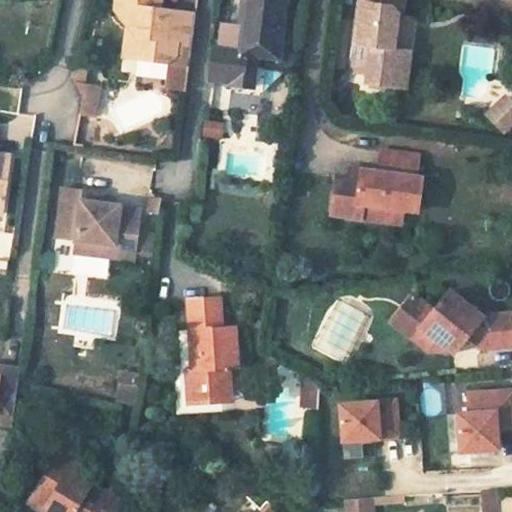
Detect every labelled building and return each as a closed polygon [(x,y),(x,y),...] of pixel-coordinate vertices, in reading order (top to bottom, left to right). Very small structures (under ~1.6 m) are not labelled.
[(190,56),(196,11),(169,8),(168,13),(159,11),(160,0),(114,0),(114,8),(127,9),(125,23),(134,30),(131,54),(168,60),(176,54),(190,56)] [(284,0),(243,0),(241,24),(244,24),(243,29),(222,27),(219,48),(222,49),(219,79),(231,80),(231,83),(252,85),(255,55),(277,57),(284,0)] [(360,0),(354,45),(369,47),(365,83),(405,88),(409,52),(402,51),(390,49),(395,16),(402,17),(404,0),(360,0)] [(406,18),(406,17),(402,17),(395,16),(390,49),(402,51),(406,18)] [(131,54),(134,30),(125,23),(121,53),(131,54)] [(491,83),(492,46),(466,45),(465,83),(491,83)] [(189,62),(190,56),(176,54),(168,60),(189,62)] [(79,66),(75,112),(98,114),(101,83),(86,81),(87,66),(79,66)] [(500,115),(492,123),(502,135),(511,126),(511,107),(511,106),(500,115)] [(496,110),(487,117),(492,123),(500,115),(496,110)] [(222,139),(225,123),(205,119),(203,135),(222,139)] [(416,176),(418,155),(382,150),(379,171),(363,168),(362,177),(349,175),(338,174),(333,215),(402,223),(404,210),(417,211),(421,177),(416,176)] [(0,207),(3,208),(11,157),(0,154),(0,207)] [(362,177),(363,168),(350,166),(349,175),(362,177)] [(97,202),(80,200),(81,192),(60,189),(60,195),(57,215),(54,238),(71,241),(71,248),(112,253),(111,259),(133,261),(134,255),(139,210),(119,207),(119,205),(97,202)] [(80,200),(97,202),(98,193),(81,192),(80,200)] [(60,195),(40,194),(38,213),(57,215),(60,195)] [(141,232),(139,251),(151,253),(154,233),(141,232)] [(112,253),(71,248),(70,253),(111,259),(112,253)] [(511,346),(511,313),(482,317),(452,290),(435,311),(414,293),(390,321),(412,339),(421,327),(452,352),(454,353),(464,340),(471,331),(485,341),(483,349),(511,346)] [(222,328),(220,298),(186,300),(188,333),(195,332),(199,369),(191,369),(185,370),(188,402),(229,399),(226,367),(237,366),(234,335),(233,327),(222,328)] [(452,352),(421,327),(412,339),(427,352),(452,352)] [(485,341),(471,331),(464,340),(481,354),(483,349),(485,341)] [(199,369),(195,332),(188,333),(191,369),(199,369)] [(16,391),(19,367),(0,365),(0,422),(12,424),(16,391)] [(118,368),(116,400),(136,402),(139,370),(118,368)] [(321,379),(306,372),(305,383),(312,384),(311,399),(319,399),(320,386),(321,379)] [(511,386),(469,390),(470,412),(459,413),(462,449),(499,446),(498,427),(511,425),(511,386)] [(395,400),(340,406),(344,442),(399,436),(395,400)] [(114,511),(121,501),(88,480),(83,487),(68,477),(72,471),(80,458),(62,447),(37,491),(54,501),(47,511),(114,511)] [(83,487),(88,480),(72,471),(68,477),(83,487)] [(496,511),(495,487),(481,488),(482,511),(496,511)] [(45,511),(47,511),(54,501),(37,491),(30,502),(45,511)] [(369,511),(369,496),(342,498),(342,511),(369,511)]
